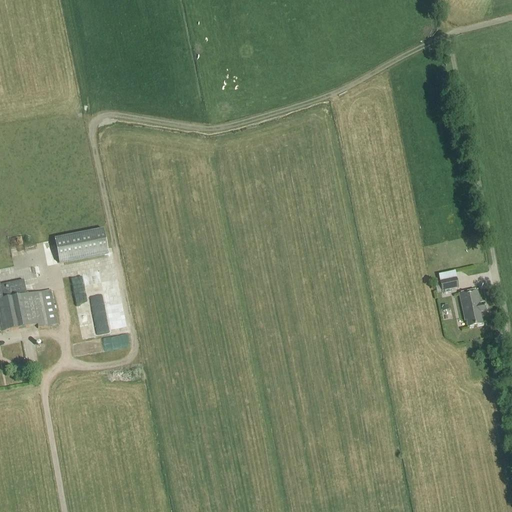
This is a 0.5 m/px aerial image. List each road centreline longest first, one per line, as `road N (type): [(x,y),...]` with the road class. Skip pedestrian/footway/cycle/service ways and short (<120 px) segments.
road 1 (track): [(63,511),(44,384),(67,364),(121,361),(134,347),(91,136),(95,122),(115,113),(199,128),(237,124),(328,95),(447,33)]
road 2 (track): [(511,458),(493,360),(505,320),(447,33)]
